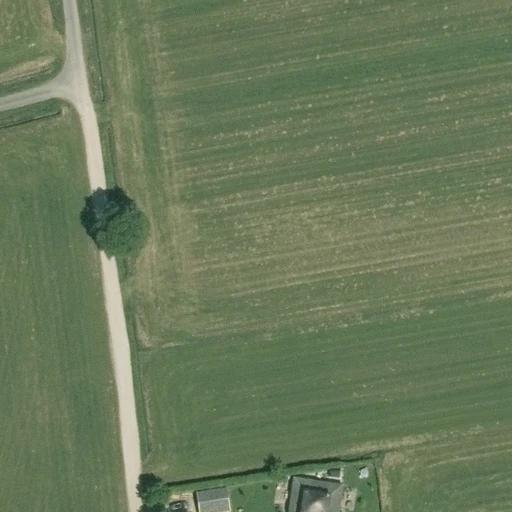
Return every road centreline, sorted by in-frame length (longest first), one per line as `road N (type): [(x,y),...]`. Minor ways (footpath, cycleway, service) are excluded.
road 1 (track): [(136,511),(78,83)]
road 2 (unclassified): [(0,104),(78,83),(68,0)]
